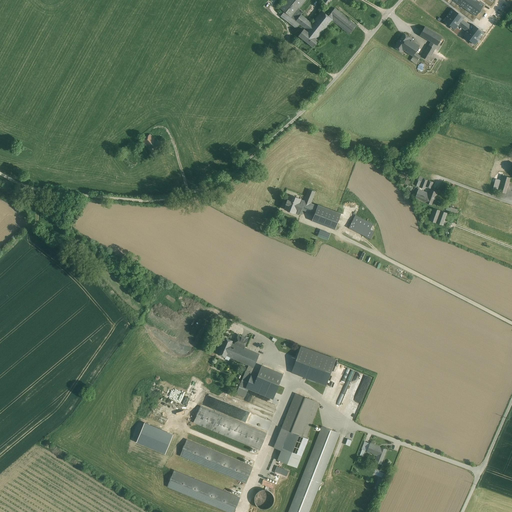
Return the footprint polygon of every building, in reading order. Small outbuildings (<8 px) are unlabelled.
[(285,0),(279,8),(284,12),(296,21),(301,15),(303,12),(299,9),(306,0),(285,0)] [(452,0),(476,16),(484,5),(476,0),(452,0)] [(356,26),(334,9),(328,16),(332,20),(333,20),(350,34),(356,26)] [(452,9),(443,21),(455,30),(456,30),(459,24),(464,18),(452,9)] [(322,11),(312,23),(307,30),(306,31),(317,39),(332,21),(333,20),(332,20),(328,16),(322,11)] [(296,21),(284,12),(281,16),(296,28),(300,24),(296,21)] [(301,15),(296,21),(300,24),(300,25),(307,30),(312,23),(301,15)] [(472,35),(460,25),(459,24),(456,30),(468,39),(472,35)] [(442,36),(424,25),(419,34),(430,41),(437,45),(440,38),(442,36)] [(468,39),(468,40),(475,45),(486,30),(479,25),(472,35),(468,39)] [(306,31),(304,29),(299,36),(313,47),(318,40),(317,39),(306,31)] [(410,39),(404,34),(396,46),(409,55),(416,44),(409,40),(410,39)] [(416,44),(409,55),(412,56),(414,52),(419,46),(416,44)] [(434,48),(428,45),(421,56),(428,60),(434,48)] [(420,56),(414,52),(412,56),(410,59),(415,63),(420,56)] [(143,138),(141,140),(147,147),(156,140),(149,133),(143,138)] [(156,140),(147,147),(152,152),(161,144),(157,139),(156,140)] [(510,178),(502,175),(501,181),(498,191),(500,192),(506,194),(509,181),(510,178)] [(433,182),(423,178),(421,182),(419,180),(416,186),(423,189),(424,186),(431,189),(433,182)] [(501,181),(496,179),(495,183),(493,190),(498,191),(501,181)] [(315,191),(308,188),(305,197),(304,200),(310,202),(315,191)] [(429,193),(418,189),(415,198),(431,205),(435,195),(436,193),(436,192),(430,190),(429,193)] [(301,198),(290,194),(288,199),(287,199),(286,203),(287,203),(285,208),(295,213),(295,212),(301,198)] [(304,200),(301,198),(295,212),(299,214),(301,209),(314,214),(317,205),(310,202),(304,200)] [(341,213),(317,204),(314,214),(311,220),(334,229),(341,213)] [(447,213),(434,208),(429,220),(442,225),(447,213)] [(372,224),(355,215),(349,227),(366,236),(369,229),(372,224)] [(274,220),(269,231),(275,233),(279,222),(274,220)] [(330,232),(320,228),(317,235),(327,239),(330,232)] [(259,354),(244,347),(248,339),(238,335),(234,344),(232,343),(233,340),(225,337),(218,354),(225,357),(226,355),(249,365),(246,371),(247,371),(251,373),(259,354)] [(335,359),(301,347),(292,372),(326,385),(335,359)] [(283,374),(262,366),(261,366),(260,370),(281,380),(283,374)] [(342,404),(353,371),(347,369),(335,402),(342,404)] [(281,380),(260,370),(259,372),(259,373),(257,378),(251,375),(246,388),(273,399),(274,397),(273,397),(280,380),(281,380)] [(196,383),(188,400),(197,404),(204,386),(196,383)] [(248,390),(240,386),(237,393),(245,397),(248,390)] [(296,394),(282,428),(289,431),(301,436),(315,401),(296,394)] [(176,413),(178,409),(146,396),(142,405),(149,408),(151,403),(176,413)] [(315,401),(301,436),(289,431),(283,448),(301,455),(308,439),(306,438),(319,403),(315,401)] [(266,435),(200,407),(194,422),(260,449),(266,435)] [(323,427),(289,511),(307,511),(338,433),(323,427)] [(283,448),(289,431),(282,428),(274,448),(281,451),(283,448)] [(252,468),(186,440),(180,455),(246,483),(252,468)] [(386,450),(370,444),(367,452),(378,456),(376,461),(375,461),(375,462),(381,464),(386,450)] [(301,455),(283,448),(281,451),(278,460),(296,467),(301,455)] [(234,511),(240,499),(174,471),(168,486),(230,511),(234,511)] [(265,490),(264,490),(262,490),(261,490),(260,491),(259,491),(258,492),(257,493),(256,494),(255,495),(255,496),(255,497),(254,498),(254,499),(254,500),(254,501),(255,502),(255,503),(255,504),(256,505),(257,506),(258,507),(259,508),(261,509),(262,509),(264,509),(266,509),(267,509),(268,508),(270,508),(271,507),(271,506),(272,505),(272,504),(273,503),(273,502),(274,501),(274,499),(274,498),(273,497),(273,496),(273,495),(272,494),(271,493),(270,492),(269,491),(268,491),(267,490),(266,490),(265,490)]
